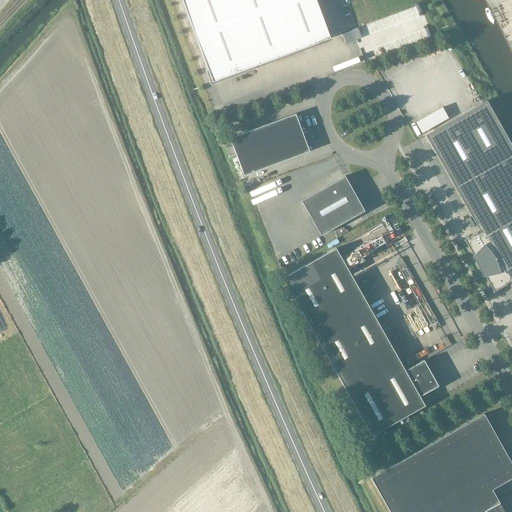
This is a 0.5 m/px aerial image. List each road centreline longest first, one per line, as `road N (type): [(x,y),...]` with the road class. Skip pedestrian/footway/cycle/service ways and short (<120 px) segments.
road 1 (primary): [(325,511),(231,296),(119,0)]
road 2 (unclassified): [(511,392),(381,161)]
road 3 (unclassified): [(381,161),(394,124),(389,109),(374,83),(350,75),(332,84),(320,109),(330,134),(362,160)]
